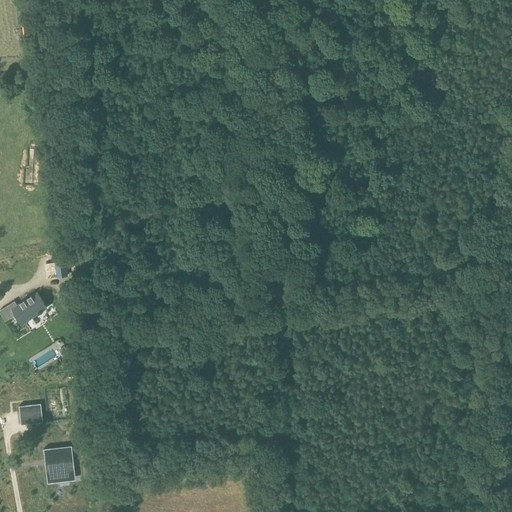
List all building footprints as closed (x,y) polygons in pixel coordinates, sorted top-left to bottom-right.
[(4,143),(0,143),(0,171),(5,171),(5,163),(16,162),(18,201),(32,201),(29,148),(16,148),(16,156),(5,156),(4,143)] [(51,224),(36,225),(38,261),(52,260),(51,224)] [(65,261),(64,254),(58,254),(54,255),(55,263),(65,261)] [(15,313),(5,320),(5,321),(21,311),(27,320),(37,313),(38,314),(41,312),(41,311),(47,307),(37,292),(32,296),(31,295),(27,298),(28,299),(25,300),(24,299),(20,302),(20,303),(12,308),(15,313)] [(41,403),(19,406),(21,425),(43,422),(41,403)] [(72,445),(44,449),(48,483),(76,479),(72,445)]
